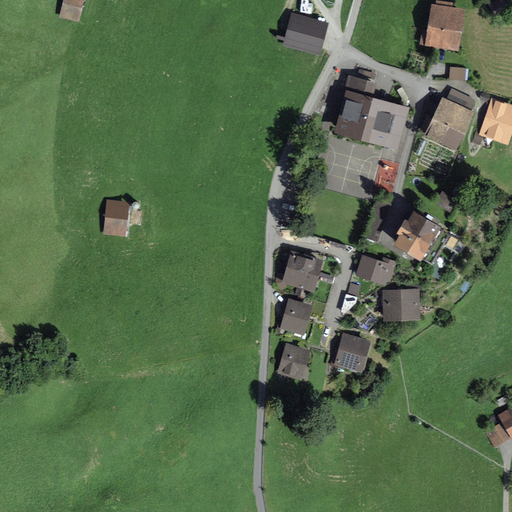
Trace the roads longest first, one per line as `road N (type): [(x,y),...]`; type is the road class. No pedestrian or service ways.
road 1 (unclassified): [(262,511),(256,482),(270,238)]
road 2 (unclassified): [(270,238),(280,161),(342,41)]
road 3 (residential): [(270,238),(343,257),(326,340)]
road 4 (unknown): [(422,81),(392,223)]
road 5 (residential): [(342,41),(404,77),(475,91)]
